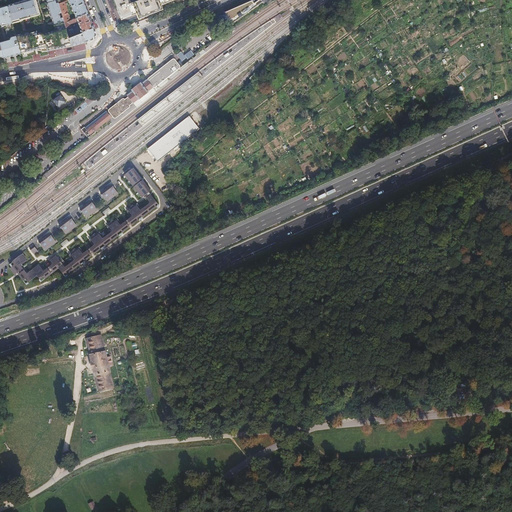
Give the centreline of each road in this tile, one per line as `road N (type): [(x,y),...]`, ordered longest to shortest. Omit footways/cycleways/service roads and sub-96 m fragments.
road 1 (motorway): [(511,110),(236,236),(0,327)]
road 2 (motorway): [(0,346),(511,129)]
road 3 (track): [(57,476),(79,342),(91,332),(334,332),(386,342)]
road 4 (track): [(107,329),(511,155)]
road 5 (track): [(508,156),(420,304),(352,392),(313,428)]
road 6 (track): [(0,507),(133,445),(313,428)]
road 7 (track): [(511,448),(249,472),(241,465)]
road 8 (track): [(193,158),(392,0)]
road 9 (unclassified): [(334,425),(511,408)]
road 10 (unclassified): [(178,511),(222,476),(313,428)]
